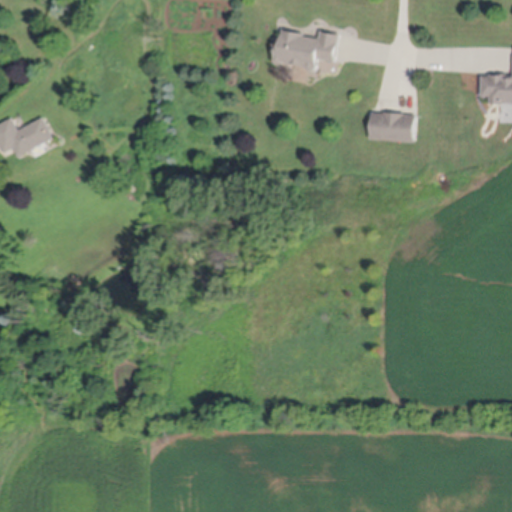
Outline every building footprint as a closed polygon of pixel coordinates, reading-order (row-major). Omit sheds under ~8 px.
[(286,27),(307,31),(307,34),(322,37),(324,29),(344,33),(338,60),(322,57),(320,66),(316,69),(312,69),(308,65),(304,64),(304,63),(296,62),(286,61),(284,63),(279,62),(277,59),(279,45),(277,45),(278,36),(284,38),(286,27)] [(511,102),(506,102),(492,102),(493,95),(484,95),(485,74),(493,74),(493,73),(503,73),(503,72),(511,72),(511,74),(511,102)] [(373,138),(375,111),(386,112),(386,111),(406,112),(406,114),(418,114),(417,140),(373,138)] [(0,138),(0,123),(15,116),(21,129),(46,116),(57,136),(21,155),(16,147),(7,152),(0,138)] [(74,330),(78,322),(85,326),(82,333),(74,330)]
